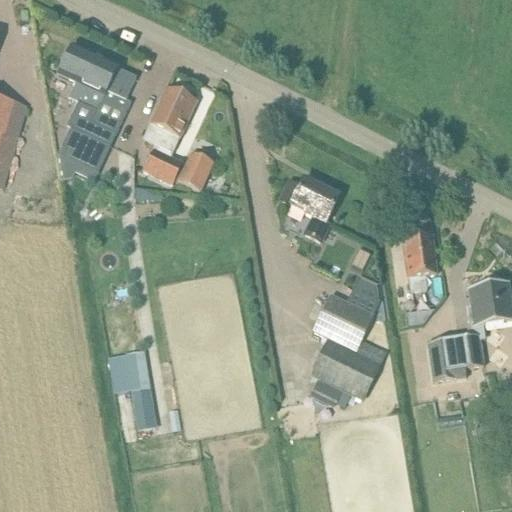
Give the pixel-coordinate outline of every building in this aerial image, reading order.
[(63,66),(58,78),(76,86),(70,101),(79,105),(67,130),(70,132),(62,149),(58,157),(62,182),(62,184),(72,183),(73,181),(74,177),(93,185),(95,180),(101,167),(109,149),(110,149),(122,123),(131,105),(125,103),(135,82),(116,73),(117,70),(71,48),(63,66)] [(143,174),(166,184),(172,187),(182,165),(170,159),(186,124),(195,106),(166,92),(157,111),(144,141),(156,146),(143,174)] [(0,190),(2,191),(26,110),(0,102),(0,190)] [(191,154),(177,185),(199,195),(213,164),(191,154)] [(320,246),(328,227),(325,226),(338,200),(302,183),(299,190),(295,189),(287,187),(280,200),(286,206),(290,208),(291,206),(306,213),(303,218),(312,223),(305,238),(320,246)] [(160,206),(162,194),(135,189),(133,201),(160,206)] [(430,240),(402,244),(409,295),(426,293),(424,278),(435,276),(430,240)] [(330,300),(312,335),(330,344),(312,378),(319,382),(310,399),(334,411),(343,394),(363,404),(386,360),(361,347),(374,322),(370,320),(383,297),(357,281),(345,307),(330,300)] [(468,318),(471,337),(471,340),(425,347),(430,386),(464,381),(463,372),(483,369),(478,338),(485,337),(484,328),(511,324),(511,317),(507,285),(468,291),(472,317),(468,318)] [(434,313),(406,317),(408,330),(424,328),(434,313)] [(268,322),(280,386),(295,383),(283,319),(268,322)] [(125,357),(108,360),(113,396),(113,398),(131,395),(149,392),(146,373),(143,354),(125,357)] [(472,421),(476,443),(488,441),(484,420),(472,421)]
